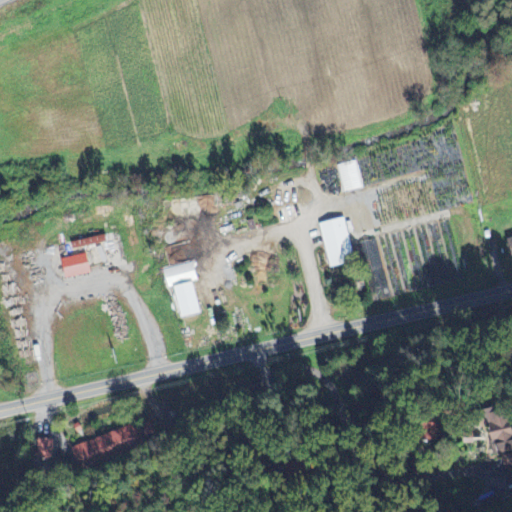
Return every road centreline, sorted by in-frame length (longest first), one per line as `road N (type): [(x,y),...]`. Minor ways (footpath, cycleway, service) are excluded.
road 1 (tertiary): [(0,410),(511,291)]
road 2 (residential): [(295,343),(314,420),(337,464),(370,491),(415,491)]
